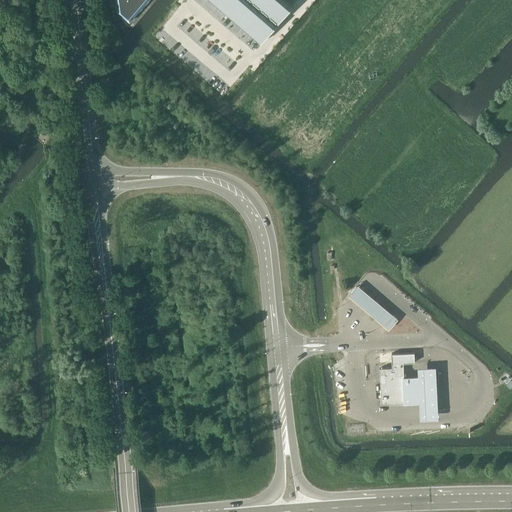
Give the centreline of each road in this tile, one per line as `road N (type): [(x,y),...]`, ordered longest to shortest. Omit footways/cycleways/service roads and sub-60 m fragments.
road 1 (primary): [(130,511),(92,188)]
road 2 (primary): [(284,416),(262,224),(239,192),(193,176)]
road 3 (primary): [(511,501),(330,508)]
road 4 (tertiary): [(91,170),(75,0)]
